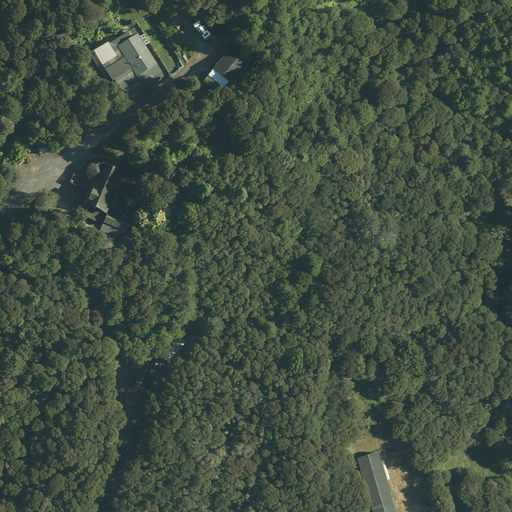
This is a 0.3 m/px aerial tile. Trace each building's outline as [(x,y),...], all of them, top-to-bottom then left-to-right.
[(200,25),(183,9),(173,20),(191,36),(200,25)] [(164,76),(136,33),(128,39),(124,34),(107,45),(115,56),(102,65),(125,101),(164,76)] [(244,66),(223,53),(211,71),(232,85),(244,66)] [(144,178),(91,157),(82,180),(87,182),(74,216),(100,225),(97,232),(123,242),(135,211),(112,202),(117,189),(137,196),(144,178)] [(395,511),(378,455),(358,461),(373,511),(395,511)]
